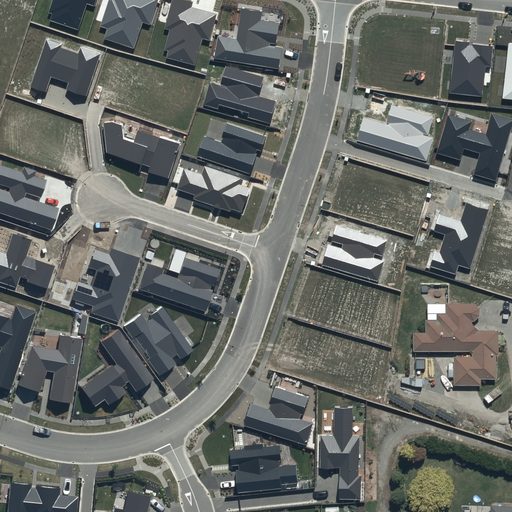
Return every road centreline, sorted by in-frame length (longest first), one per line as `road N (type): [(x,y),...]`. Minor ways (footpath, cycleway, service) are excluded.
road 1 (residential): [(335,0),(318,117),(273,253)]
road 2 (residential): [(273,253),(223,382),(163,430)]
road 3 (residential): [(273,253),(103,197)]
road 4 (residential): [(163,430),(92,448),(0,428)]
